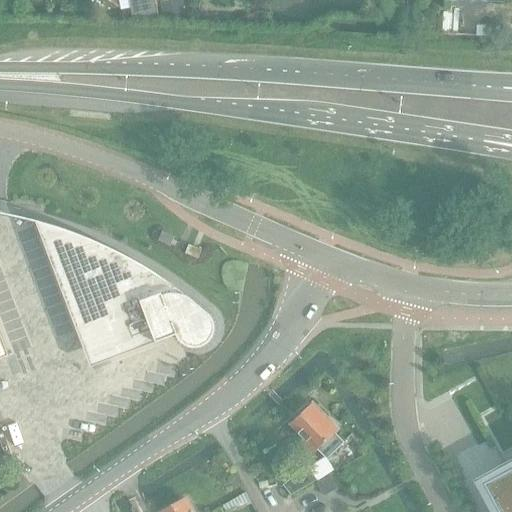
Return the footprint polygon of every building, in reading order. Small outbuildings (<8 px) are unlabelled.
[(127,0),(131,18),(157,19),(153,0),(127,0)] [(84,2),(70,5),(74,19),(88,16),(84,2)] [(442,35),(459,36),(459,16),(443,15),(442,35)] [(13,215),(12,218),(36,223),(77,329),(96,322),(110,360),(156,342),(157,343),(178,334),(180,338),(182,341),(185,344),(188,345),(192,347),(197,347),(201,346),(205,344),(208,342),(211,340),(213,337),(214,334),(215,331),(215,328),(215,326),(215,324),(214,322),(213,320),(212,318),(200,307),(188,297),(162,278),(147,268),(132,259),(117,251),(100,243),(87,238),(72,232),(54,226),(45,223),(36,221),(13,215)] [(162,232),(158,241),(169,246),(170,245),(172,241),(174,237),(162,232)] [(185,257),(198,262),(202,253),(189,248),(185,257)] [(0,359),(9,356),(0,330),(0,359)] [(300,414),(290,424),(305,439),(303,441),(314,453),(317,449),(325,457),(327,459),(344,442),(334,433),(337,430),(312,403),(309,407),(307,405),(299,412),(300,414)] [(325,457),(308,469),(316,481),(317,480),(318,481),(334,470),(326,459),(327,459),(325,457)] [(511,511),(511,467),(494,477),(485,483),(500,511),(511,511)] [(307,468),(283,485),(291,495),(316,481),(307,468)] [(329,477),(317,483),(324,496),(336,489),(329,477)] [(192,511),(186,500),(163,511),(192,511)]
